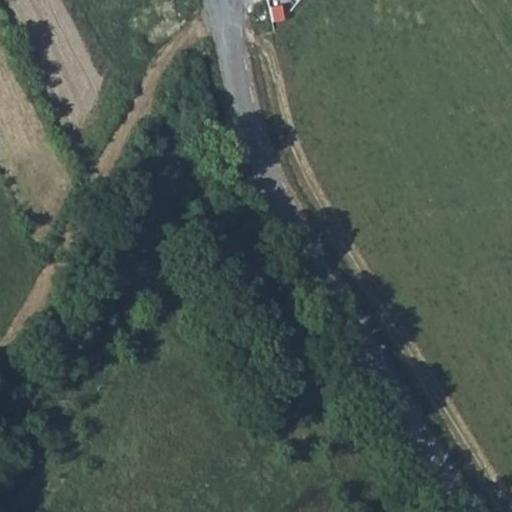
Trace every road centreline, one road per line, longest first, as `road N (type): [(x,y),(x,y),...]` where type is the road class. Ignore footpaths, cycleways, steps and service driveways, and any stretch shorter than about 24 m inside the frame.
road 1 (unclassified): [(232,0),(228,54),(237,113),(262,178),(314,276),(465,511)]
road 2 (track): [(232,4),(189,20),(0,385)]
